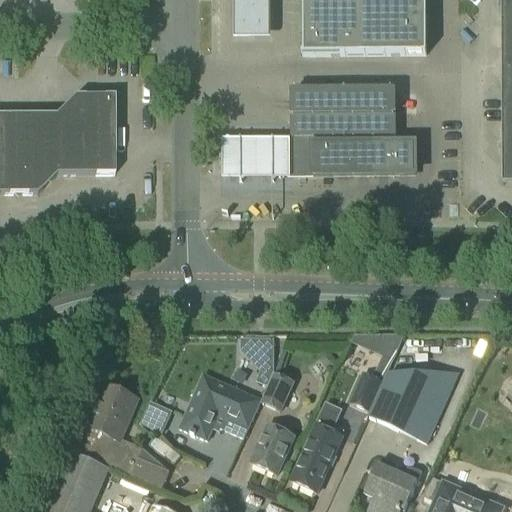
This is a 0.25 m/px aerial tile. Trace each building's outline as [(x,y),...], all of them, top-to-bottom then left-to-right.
[(270,0),(233,0),(234,42),(270,42),(270,0)] [(307,0),(307,55),(302,55),(301,56),(302,57),(426,57),(426,55),(421,55),(421,0),(307,0)] [(511,0),(500,0),(502,187),(511,186),(511,0)] [(293,143),(293,177),(415,176),(415,145),(393,145),(393,94),(292,94),(293,143)] [(56,177),(114,177),(113,99),(73,99),(54,118),(0,118),(0,196),(36,196),(56,177)] [(293,182),(293,177),(293,143),(260,143),(222,143),(222,182),(260,182),(293,182)] [(350,346),(360,350),(365,338),(353,338),(350,346)] [(240,342),(240,355),(260,375),(255,385),(267,390),(273,376),(273,342),(240,342)] [(321,359),(320,364),(325,371),(330,372),(334,368),(335,363),(331,356),(325,355),(321,359)] [(392,367),(381,362),(377,370),(388,375),(392,367)] [(350,406),(368,415),(381,385),(363,377),(350,406)] [(387,377),(368,421),(426,447),(457,377),(387,377)] [(195,438),(206,443),(211,432),(219,435),(220,432),(242,442),(259,403),(202,378),(179,431),(190,437),(189,438),(194,440),(195,438)] [(292,386),(274,378),(261,406),(279,414),(292,386)] [(89,426),(71,418),(58,450),(71,456),(108,473),(160,495),(167,475),(136,461),(140,450),(119,441),(135,404),(104,391),(89,426)] [(150,405),(139,428),(161,438),(171,415),(150,405)] [(337,419),(323,413),(316,429),(315,428),(290,485),(315,497),(341,440),(330,435),(337,419)] [(275,479),(293,439),(267,428),(250,467),(275,479)] [(452,460),(458,444),(445,440),(440,455),(452,460)] [(91,511),(108,473),(71,456),(47,511),(91,511)] [(397,476),(376,467),(363,496),(374,501),(369,511),(404,511),(417,485),(421,475),(413,472),(405,472),(397,476)] [(430,511),(502,511),(503,510),(443,484),(442,487),(432,483),(423,502),(433,507),(430,511)]
